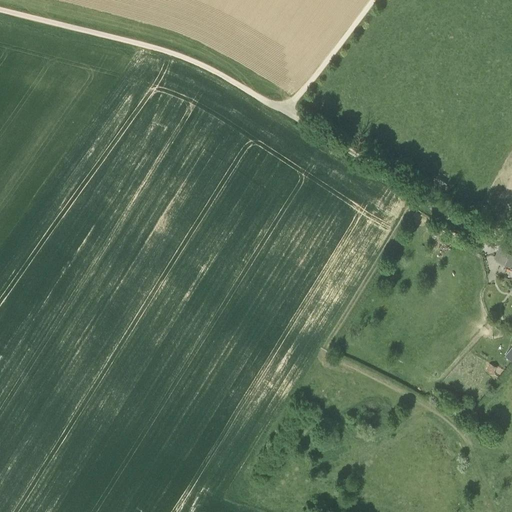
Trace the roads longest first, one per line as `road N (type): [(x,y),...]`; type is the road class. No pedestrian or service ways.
road 1 (track): [(0,8),(158,47),(285,111)]
road 2 (track): [(285,111),(418,192)]
road 3 (track): [(285,111),(374,0)]
